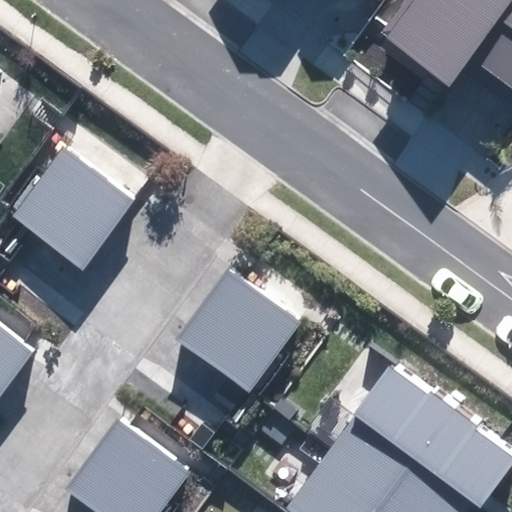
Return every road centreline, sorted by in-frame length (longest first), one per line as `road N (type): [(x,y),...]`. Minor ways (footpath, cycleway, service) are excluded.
road 1 (residential): [(0,465),(266,111)]
road 2 (residential): [(266,111),(511,293)]
road 3 (residential): [(111,0),(266,111)]
